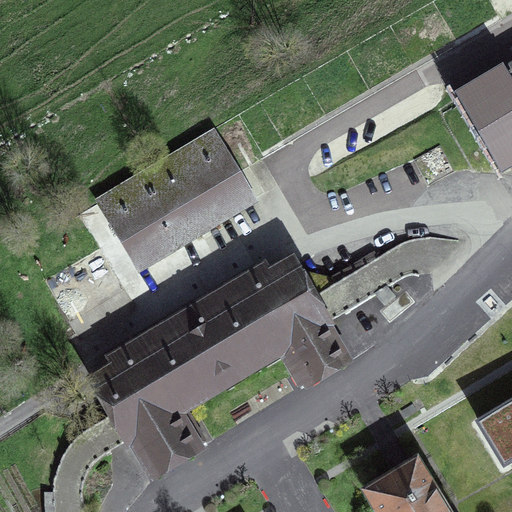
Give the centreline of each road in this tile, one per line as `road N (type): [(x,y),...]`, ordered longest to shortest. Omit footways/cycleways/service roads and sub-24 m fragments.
road 1 (track): [(182,296),(305,232),(440,214),(511,232)]
road 2 (track): [(461,61),(317,139),(296,162),(295,184),(320,230)]
